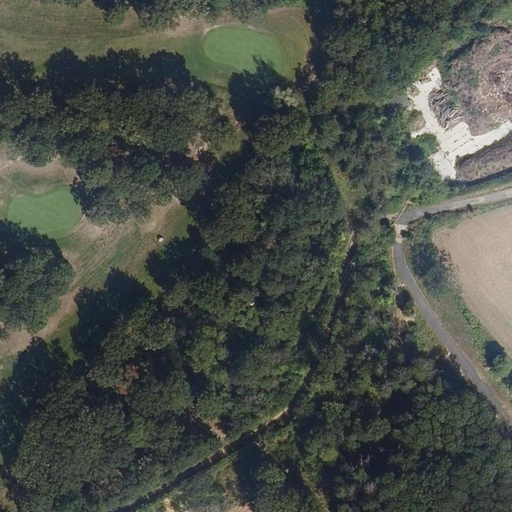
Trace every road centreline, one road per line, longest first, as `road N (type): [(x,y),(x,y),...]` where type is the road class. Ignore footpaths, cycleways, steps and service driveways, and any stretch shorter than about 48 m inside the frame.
road 1 (track): [(244,441),(304,385),(340,295),(353,232),(511,191)]
road 2 (track): [(118,511),(244,441)]
